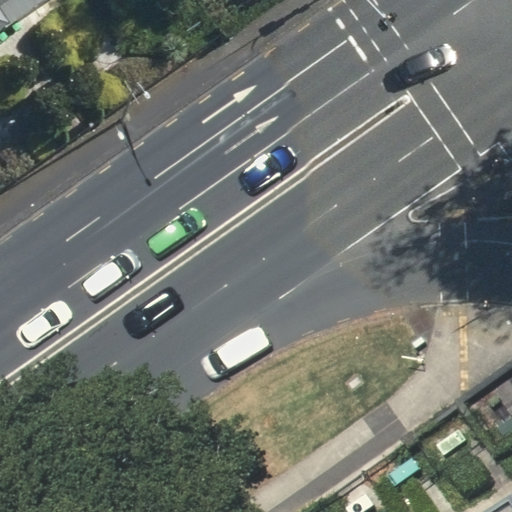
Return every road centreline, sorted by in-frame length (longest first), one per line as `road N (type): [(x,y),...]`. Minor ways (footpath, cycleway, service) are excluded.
road 1 (primary): [(0,309),(436,1)]
road 2 (primary): [(502,99),(112,366)]
road 3 (primary): [(511,275),(454,266),(361,272),(112,366)]
road 4 (primary): [(112,366),(0,444)]
